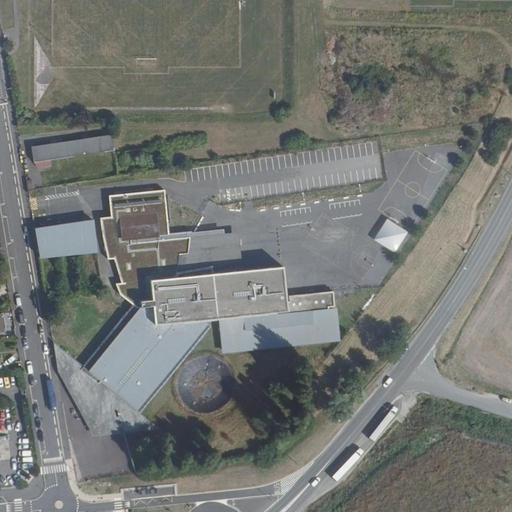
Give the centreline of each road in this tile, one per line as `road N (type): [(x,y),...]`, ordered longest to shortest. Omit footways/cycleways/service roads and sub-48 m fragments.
road 1 (unknown): [(14,213),(151,186),(175,189),(289,257),(362,266)]
road 2 (residential): [(28,301),(59,494)]
road 3 (secondary): [(408,364),(511,199)]
road 4 (secondary): [(288,507),(408,364)]
road 5 (unclassified): [(0,123),(28,301)]
